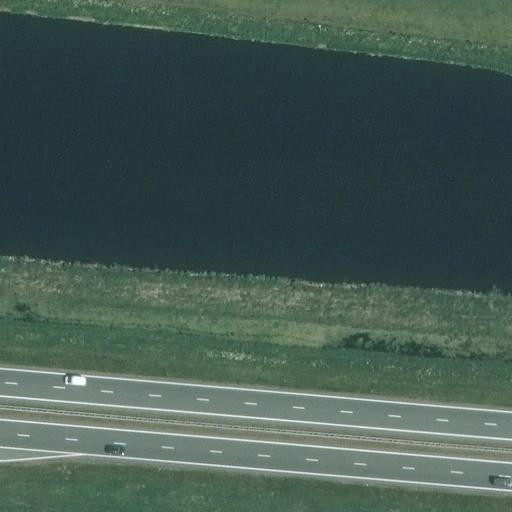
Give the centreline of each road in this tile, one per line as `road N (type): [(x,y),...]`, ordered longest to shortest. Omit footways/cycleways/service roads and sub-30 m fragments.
road 1 (trunk): [(0,434),(511,478)]
road 2 (trunk): [(511,427),(0,384)]
